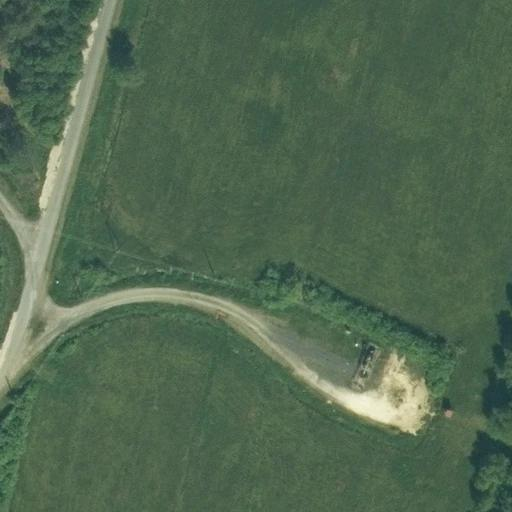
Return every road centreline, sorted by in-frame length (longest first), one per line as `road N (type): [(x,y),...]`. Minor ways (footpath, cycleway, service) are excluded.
road 1 (track): [(21,337),(126,296),(179,293),(235,309),(384,422)]
road 2 (unclassified): [(116,0),(53,241),(0,383)]
